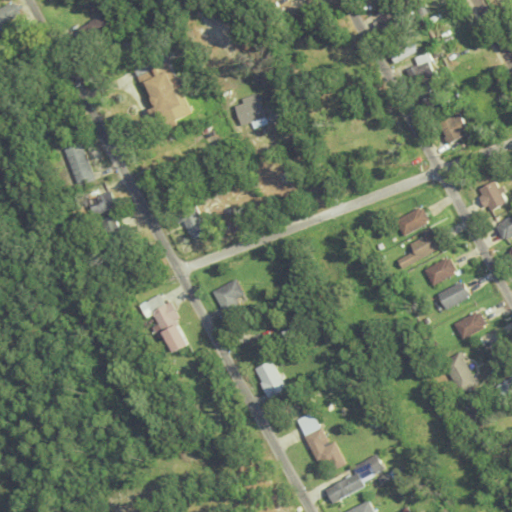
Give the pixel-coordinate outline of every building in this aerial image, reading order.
[(387,35),(381,39),(377,30),(384,26),(380,19),(404,7),(403,5),(411,1),(415,7),(407,12),(414,25),(388,38),(387,35)] [(16,3),(22,14),(18,16),(19,17),(0,28),(0,9),(11,3),(13,5),(16,3)] [(418,10),(426,5),(431,12),(422,17),(418,10)] [(365,31),(387,26),(383,12),(364,17),(366,23),(355,25),(358,38),(366,36),(365,31)] [(91,22),(96,19),(97,20),(110,13),(117,26),(87,43),(80,30),(91,23),(91,22)] [(149,22),(164,15),(173,32),(158,39),(149,22)] [(169,45),(183,38),(190,52),(176,59),(169,45)] [(392,56),(414,45),(418,52),(396,64),(392,56)] [(430,49),(436,45),(442,56),(435,59),(430,49)] [(408,70),(419,66),(416,58),(428,53),(432,62),(431,62),(435,72),(437,71),(440,80),(433,83),(435,88),(430,90),(428,85),(426,86),(426,85),(416,89),(408,70)] [(169,126),(164,128),(158,118),(156,119),(151,110),(159,107),(157,106),(156,105),(154,102),(153,99),(154,97),(149,86),(144,88),(135,69),(165,54),(195,114),(178,122),(179,125),(171,129),(169,126)] [(462,69),(481,61),(483,65),(464,74),(462,69)] [(486,96),(492,93),(488,85),(502,77),(510,92),(498,98),(500,102),(491,107),(486,96)] [(425,117),(417,103),(436,92),(435,92),(440,89),(441,90),(443,89),(451,103),(425,117)] [(454,98),(461,94),(466,101),(458,106),(454,98)] [(253,123),(243,126),(236,107),(245,104),(243,100),(258,95),(259,99),(261,98),(270,124),(255,130),(253,123)] [(473,111),(483,105),(487,112),(477,118),(473,111)] [(445,139),(447,137),(440,124),(461,113),(471,133),(448,145),(445,139)] [(156,155),(183,140),(192,156),(165,171),(156,155)] [(66,150),(83,143),(97,181),(79,187),(66,150)] [(217,153),(234,143),(243,160),(226,169),(217,153)] [(504,187),(507,193),(504,195),(509,204),(493,213),(490,207),(486,209),(480,198),(484,196),(481,191),(496,182),(501,189),(504,187)] [(112,192),(118,208),(95,217),(91,205),(86,207),(84,203),(89,201),(89,199),(86,200),(84,196),(99,190),(101,196),(112,192)] [(193,240),(185,222),(179,225),(174,216),(197,205),(209,232),(193,240)] [(424,209),(431,221),(429,222),(429,224),(405,237),(397,222),(421,209),(422,210),(424,209)] [(102,222),(116,216),(125,238),(112,244),(102,222)] [(507,239),(504,240),(498,228),(500,226),(499,225),(511,217),(511,237),(508,240),(507,239)] [(443,249),(403,270),(399,261),(416,252),(412,245),(434,233),(435,234),(438,233),(444,246),(442,247),(443,249)] [(452,259),(459,271),(456,273),(457,275),(435,287),(426,271),(448,259),(449,260),(452,259)] [(214,293),(237,280),(246,295),(238,300),(241,306),(226,315),(214,293)] [(465,283),(472,296),(469,297),(470,299),(448,311),(439,295),(462,283),(463,285),(465,283)] [(400,294),(406,291),(409,297),(403,300),(400,294)] [(172,303),(183,323),(179,325),(190,347),(176,354),(155,315),(147,319),(140,306),(146,303),(147,303),(149,302),(149,301),(161,295),(167,306),(172,303)] [(240,317),(248,312),(251,317),(243,322),(240,317)] [(481,313),(488,325),(485,327),(486,329),(465,341),(456,325),(478,312),(479,314),(481,313)] [(300,353),(292,357),(289,352),(287,353),(276,328),(285,324),(288,331),(292,329),(300,346),(297,347),(300,353)] [(476,384),(459,351),(443,360),(460,393),(476,384)] [(261,384),(263,383),(256,370),(272,361),(288,390),(270,400),(261,384)] [(498,388),(511,379),(511,401),(509,403),(498,388)] [(336,472),(332,465),(326,468),(322,460),(319,462),(306,438),(307,437),(298,421),(314,413),(322,429),(323,429),(331,443),(330,443),(331,446),(336,444),(348,466),(336,472)] [(372,420),(377,417),(382,427),(376,430),(372,420)] [(429,448),(454,433),(458,440),(454,442),(461,454),(457,457),(459,461),(454,465),(451,460),(440,467),(429,448)] [(366,488),(335,505),(327,492),(348,480),(347,479),(352,476),(353,478),(357,475),(354,469),(378,455),(386,470),(376,475),(377,477),(365,484),(366,488)] [(189,479),(220,463),(223,469),(192,485),(189,479)] [(391,475),(405,467),(408,473),(394,480),(391,475)] [(386,483),(382,486),(379,481),(383,478),(389,474),(393,481),(387,484),(386,483)] [(350,511),(370,502),(375,511),(350,511)]
